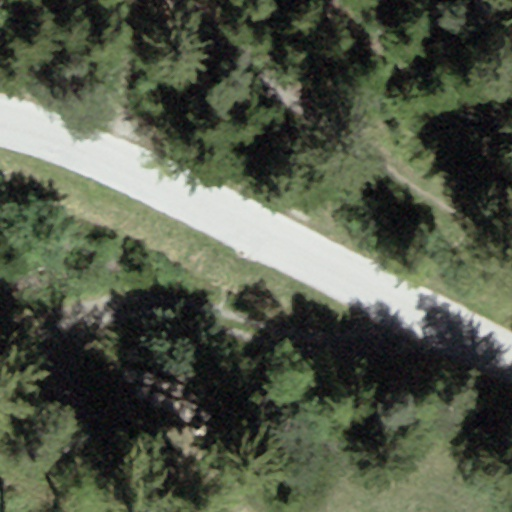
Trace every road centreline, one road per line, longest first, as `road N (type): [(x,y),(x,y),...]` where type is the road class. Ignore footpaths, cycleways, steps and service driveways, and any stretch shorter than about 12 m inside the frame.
road 1 (unclassified): [(511,381),(65,149),(0,132)]
road 2 (track): [(401,323),(353,336),(164,306),(0,336)]
